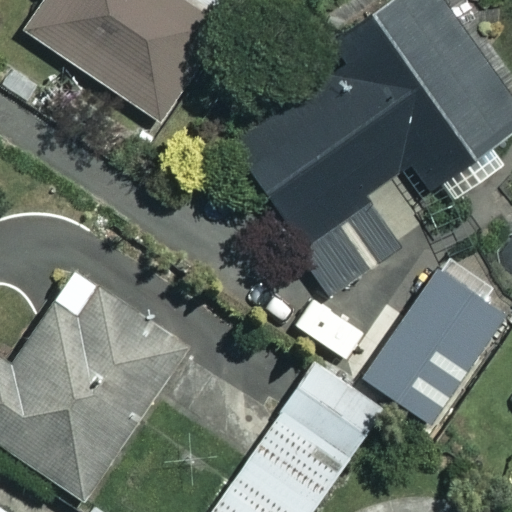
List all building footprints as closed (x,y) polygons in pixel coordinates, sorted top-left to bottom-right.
[(40,0),(21,30),(151,113),(223,0),(40,0)] [(228,134),(325,289),(441,216),(424,181),(511,125),(511,109),(443,0),(372,0),(324,30),(344,61),(228,134)] [(183,341),(72,265),(8,359),(0,353),(0,438),(80,493),(183,341)] [(204,508),(209,511),(302,511),(368,426),(304,377),(204,508)] [(0,511),(14,511),(0,502),(0,511)]
